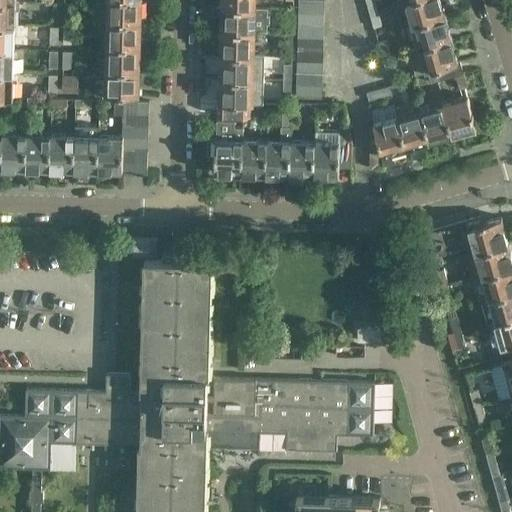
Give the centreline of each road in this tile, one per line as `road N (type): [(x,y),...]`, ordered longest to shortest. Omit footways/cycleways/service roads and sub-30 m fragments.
road 1 (residential): [(180,207),(364,210),(511,169)]
road 2 (residential): [(180,207),(185,0)]
road 3 (residential): [(0,206),(180,207)]
